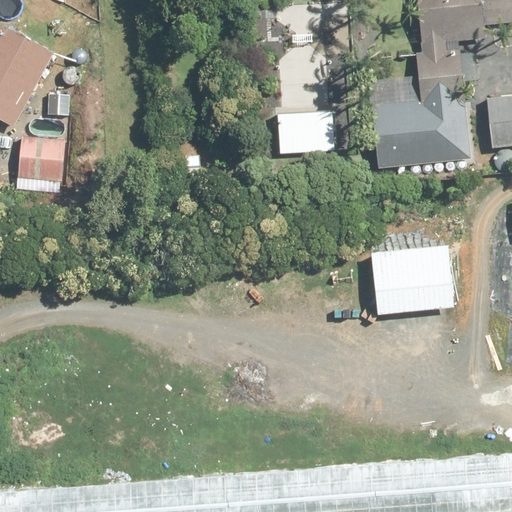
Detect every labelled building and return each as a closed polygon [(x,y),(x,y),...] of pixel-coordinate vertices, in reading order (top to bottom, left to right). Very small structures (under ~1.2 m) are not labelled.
[(371,81),(379,169),(475,160),(470,98),(463,98),(458,41),(487,38),(486,26),(511,23),(511,0),(415,0),(420,53),(414,53),(417,77),(371,81)] [(1,22),(0,22),(0,121),(13,129),(56,55),(1,22)] [(511,96),(489,99),(494,150),(511,148),(511,96)] [(20,136),(18,180),(62,182),(64,138),(20,136)] [(453,249),(375,251),(377,314),(455,311),(453,249)] [(511,511),(511,424),(0,463),(0,511),(511,511)]
